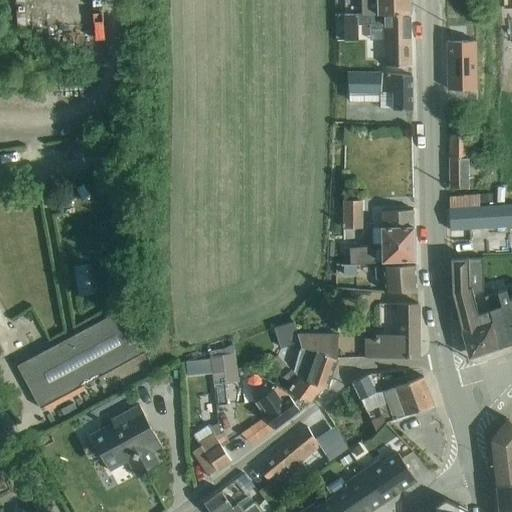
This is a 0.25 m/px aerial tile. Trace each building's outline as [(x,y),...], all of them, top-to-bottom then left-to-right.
[(410,0),(362,0),(363,14),(411,13),(410,0)] [(411,13),(363,14),(345,14),(345,41),(359,41),(358,24),(370,23),(371,40),(385,40),(412,39),(411,13)] [(412,39),(385,40),(386,66),(412,65),(412,39)] [(477,40),(447,41),(448,89),(477,89),(477,40)] [(412,75),(348,71),(350,102),(381,102),(381,110),(413,109),(412,75)] [(450,157),(483,158),(483,151),(479,152),(478,134),(469,134),(468,107),(449,108),(450,157)] [(483,158),(450,157),(450,188),(469,188),(469,174),(492,174),(492,158),(483,158)] [(450,207),(493,204),(493,194),(450,197),(450,207)] [(363,200),(344,200),(343,228),(363,228),(363,200)] [(493,204),(450,207),(450,230),(511,225),(511,203),(508,203),(493,204)] [(351,263),(357,263),(416,261),(414,209),(383,210),(383,227),(372,228),(373,245),(350,248),(351,263)] [(453,292),(473,292),(484,292),(482,257),(451,258),(453,292)] [(357,263),(351,263),(337,264),(337,288),(357,289),(357,263)] [(416,265),(374,267),(375,279),(384,279),(385,290),(418,291),(416,265)] [(489,310),(500,348),(511,343),(511,298),(509,299),(506,290),(485,296),(489,310)] [(473,292),(453,292),(460,319),(479,313),(473,292)] [(376,338),(366,338),(366,358),(419,357),(419,303),(397,303),(398,334),(376,334),(376,338)] [(125,308),(18,365),(41,408),(148,350),(125,308)] [(479,313),(460,319),(469,353),(470,353),(475,356),(500,348),(489,310),(479,313)] [(301,342),(298,333),(294,321),(278,326),(284,348),(301,342)] [(298,333),(301,342),(302,345),(338,358),(338,333),(298,333)] [(294,371),(324,387),(327,388),(338,358),(302,345),(294,371)] [(211,359),(212,373),(214,385),(240,382),(236,353),(223,354),(222,350),(212,352),(212,356),(210,356),(211,359)] [(324,387),(294,371),(292,369),(279,355),(267,360),(285,379),(286,377),(293,383),(288,390),(313,404),(324,387)] [(212,373),(211,359),(187,362),(189,376),(212,373)] [(368,375),(353,382),(367,411),(379,406),(382,415),(372,421),(377,433),(386,423),(435,405),(424,376),(385,391),(376,392),(373,386),(375,386),(370,375),(368,375)] [(266,416),(275,429),(300,411),(288,394),(277,387),(269,389),(266,384),(251,394),(263,412),(266,416)] [(93,440),(83,445),(92,461),(102,455),(110,471),(111,470),(111,468),(128,459),(137,475),(160,463),(154,451),(163,446),(139,403),(111,419),(112,422),(89,434),(93,440)] [(275,429),(266,416),(250,428),(259,440),(275,429)] [(334,417),(317,427),(334,455),(351,446),(334,417)] [(511,421),(509,419),(491,439),(497,485),(511,483),(511,421)] [(202,446),(193,451),(209,475),(232,460),(219,441),(228,435),(225,431),(220,434),(218,423),(211,426),(210,424),(194,434),(199,443),(202,446)] [(259,468),(271,482),(279,475),(279,476),(289,468),(294,475),(304,466),(302,463),(321,447),(308,427),(259,468)] [(381,458),(363,470),(383,502),(417,479),(399,453),(384,462),(381,458)] [(346,486),(332,496),(343,511),(367,511),(383,502),(363,470),(344,483),(346,486)] [(245,473),(237,479),(249,494),(256,489),(245,473)] [(341,476),(326,486),(332,496),(346,486),(344,483),(342,484),(340,480),(342,479),(341,476)] [(259,507),(262,511),(270,511),(286,500),(271,482),(260,491),(266,499),(259,507)] [(211,511),(262,511),(259,507),(250,495),(240,502),(245,510),(243,511),(238,503),(233,506),(222,490),(205,502),(211,511)] [(343,511),(332,496),(319,505),(316,502),(301,511),(343,511)] [(446,499),(426,511),(467,511),(467,509),(446,499)]
